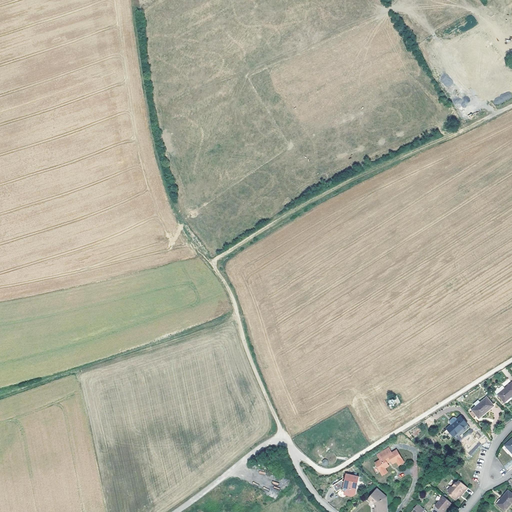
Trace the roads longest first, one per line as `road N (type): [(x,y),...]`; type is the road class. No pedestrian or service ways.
road 1 (track): [(279,441),(215,260),(351,179),(511,105)]
road 2 (track): [(511,359),(333,470),(289,447)]
road 3 (track): [(239,320),(0,397)]
road 4 (track): [(289,447),(261,446),(175,511)]
